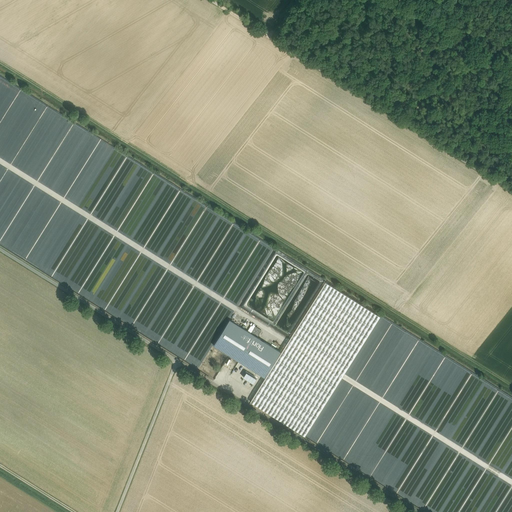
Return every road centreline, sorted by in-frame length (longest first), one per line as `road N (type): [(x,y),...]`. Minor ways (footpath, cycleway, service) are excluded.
road 1 (track): [(0,62),(511,385)]
road 2 (unclassified): [(0,247),(420,511)]
road 3 (track): [(273,36),(511,188)]
road 4 (track): [(114,511),(175,358)]
